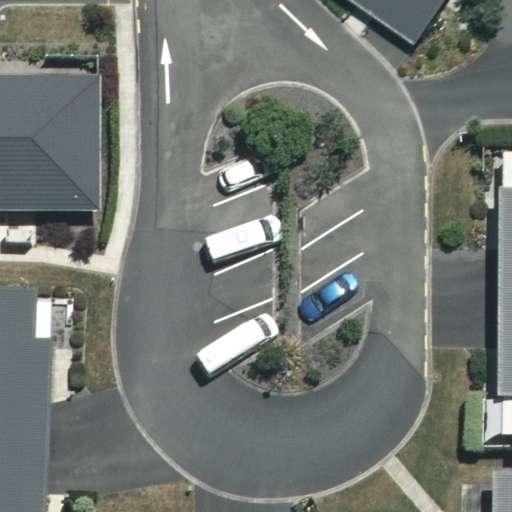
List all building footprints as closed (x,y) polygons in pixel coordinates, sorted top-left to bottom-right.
[(353,0),(414,43),(443,0),(353,0)] [(0,60),(0,168),(8,168),(8,156),(48,156),(48,166),(83,166),(83,155),(103,155),(102,60),(0,60)] [(511,151),(488,152),(496,406),(472,407),(473,453),(511,451),(511,151)] [(33,511),(48,298),(0,295),(0,511),(33,511)] [(511,511),(511,482),(488,481),(486,511),(511,511)]
